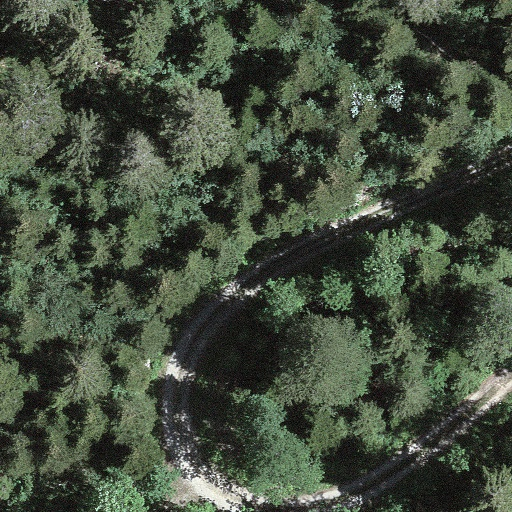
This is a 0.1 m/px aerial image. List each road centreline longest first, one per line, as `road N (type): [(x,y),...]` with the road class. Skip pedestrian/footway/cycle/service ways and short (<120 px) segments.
road 1 (track): [(511,167),(297,266),(240,302),(202,341),(180,386),(181,431),(215,500),(239,511)]
road 2 (track): [(357,511),(454,442),(511,387)]
